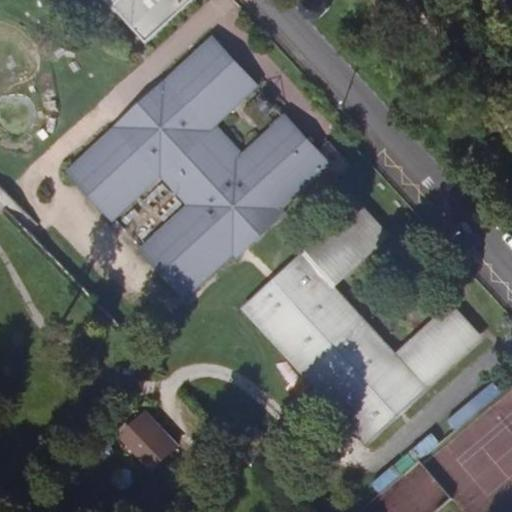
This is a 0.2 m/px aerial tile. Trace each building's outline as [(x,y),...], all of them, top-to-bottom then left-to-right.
[(101,0),(107,3),(118,13),(120,12),(149,43),(195,0),(101,0)] [(299,6),(300,9),(308,18),(317,18),(321,17),(324,14),(327,9),(327,2),(326,0),(300,0),(300,1),(299,6)] [(284,209),(331,164),(286,116),(244,155),(217,126),(259,87),(213,38),(165,84),(191,112),(185,117),(194,127),(194,133),(166,159),(160,159),(151,149),(144,155),(118,127),(70,173),(115,221),(163,177),(190,206),(142,250),(188,299),(235,254),(239,257),(287,212),(284,209)] [(361,208),(248,310),(367,439),(479,338),(453,309),(399,359),(333,286),(387,236),(361,208)] [(142,420),(124,438),(154,470),(176,449),(167,440),(163,443),(142,420)] [(422,459),(362,511),(426,511),(450,491),(422,459)]
